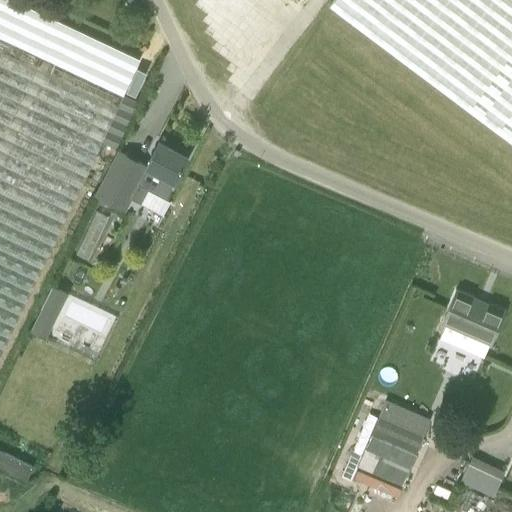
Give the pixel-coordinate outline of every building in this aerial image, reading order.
[(14,0),(0,0),(0,354),(139,58),(14,0)] [(511,0),(332,0),(329,5),(511,141),(511,0)] [(139,205),(148,190),(165,199),(175,181),(187,158),(159,143),(146,166),(147,166),(137,184),(139,185),(130,201),(139,205)] [(57,316),(68,293),(52,285),(41,308),(57,316)] [(504,311),(456,291),(442,322),(446,324),(439,338),(483,357),(489,343),(490,343),(504,311)] [(423,436),(376,417),(356,466),(358,467),(352,481),(367,487),(372,474),(402,486),(423,436)] [(461,481),(493,495),(505,469),(472,455),(461,481)]
